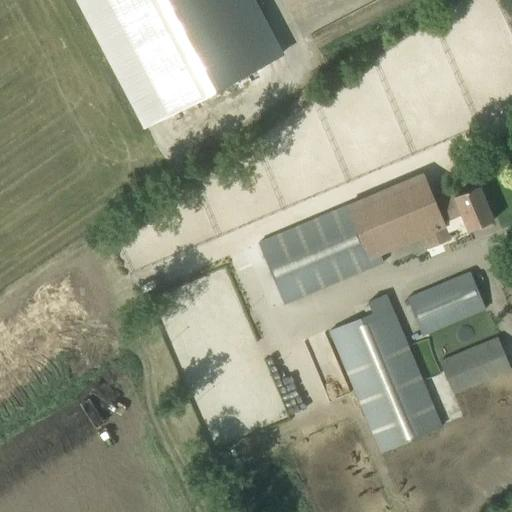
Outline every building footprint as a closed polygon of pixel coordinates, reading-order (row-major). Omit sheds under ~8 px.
[(71,0),(139,128),(279,55),(250,0),(71,0)] [(259,242),(285,304),(384,262),(381,253),(422,236),(427,248),(451,238),(445,221),(461,214),(467,231),(493,221),(478,186),(455,195),(453,191),(434,200),(423,173),(259,242)] [(406,297),(422,336),(485,309),(468,270),(406,297)] [(329,330),(380,451),(442,425),(387,293),(368,301),(372,312),(329,330)] [(440,361),(454,393),(511,368),(498,337),(440,361)]
